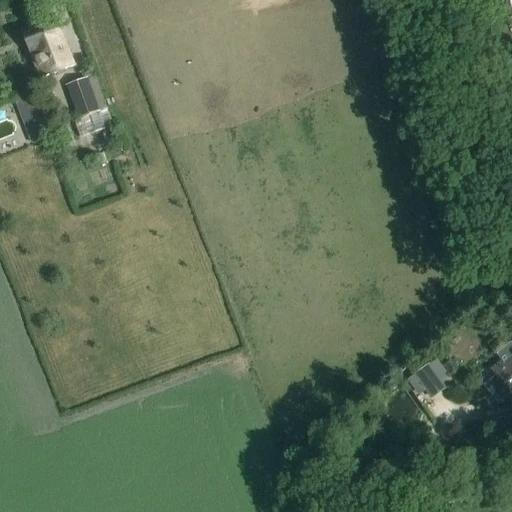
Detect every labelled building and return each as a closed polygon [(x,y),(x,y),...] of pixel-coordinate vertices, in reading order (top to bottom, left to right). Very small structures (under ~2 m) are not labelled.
[(41,77),(72,65),(65,45),(69,43),(58,14),(50,17),(43,0),(22,0),(20,1),(30,27),(23,30),(41,77)] [(97,76),(66,86),(78,121),(74,122),(79,138),(113,126),(97,76)] [(31,88),(12,96),(32,144),(51,137),(31,88)] [(111,135),(103,137),(107,150),(115,147),(111,135)] [(497,375),(484,386),(498,403),(511,393),(511,394),(511,361),(508,365),(505,362),(494,370),(497,375)] [(453,364),(444,371),(449,377),(458,371),(453,364)] [(414,377),(427,394),(442,383),(429,365),(414,377)]
